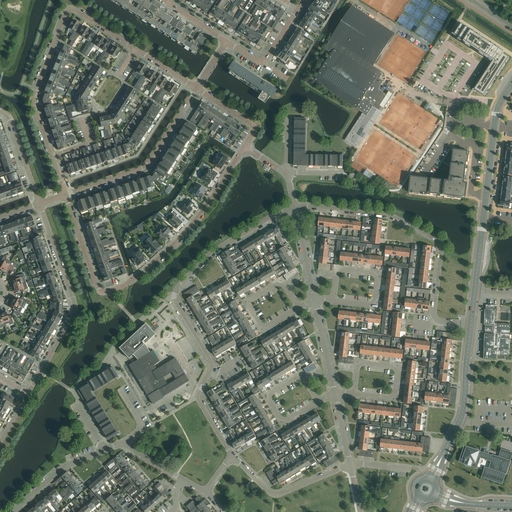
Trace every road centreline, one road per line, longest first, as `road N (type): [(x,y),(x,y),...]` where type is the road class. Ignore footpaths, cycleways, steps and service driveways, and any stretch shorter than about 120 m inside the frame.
road 1 (residential): [(65,195),(98,289),(108,292),(137,277),(195,218),(244,147)]
road 2 (residential): [(294,209),(210,252),(176,287),(176,304),(211,360),(210,375)]
road 3 (residential): [(136,49),(70,6),(32,102),(51,156)]
road 4 (residential): [(435,319),(435,237),(388,215),(294,209)]
road 5 (residential): [(28,393),(75,309),(39,204)]
road 6 (residential): [(65,195),(144,168),(195,88)]
road 7 (tertiary): [(442,457),(462,411),(471,325)]
road 8 (residential): [(234,456),(276,492),(352,464)]
